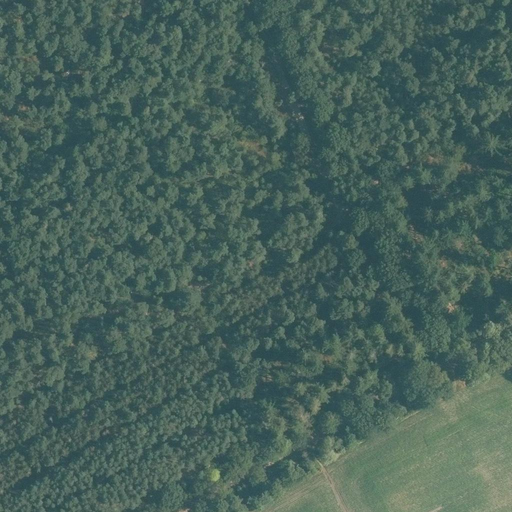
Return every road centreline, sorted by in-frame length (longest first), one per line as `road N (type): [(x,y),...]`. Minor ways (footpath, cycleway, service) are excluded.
road 1 (unknown): [(0,341),(194,281),(350,213),(511,126)]
road 2 (track): [(511,321),(175,511)]
